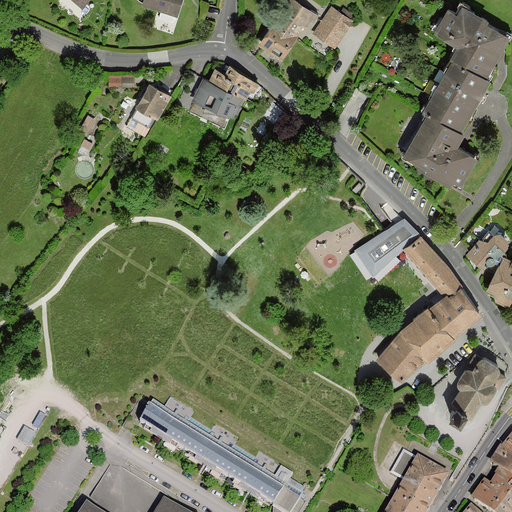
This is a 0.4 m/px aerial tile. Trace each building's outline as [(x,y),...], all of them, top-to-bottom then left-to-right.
[(181,0),(144,0),(143,5),(177,15),(181,0)] [(299,0),(288,0),(272,26),(259,44),(283,59),(304,26),(308,29),(319,13),(299,0)] [(490,23),(455,2),(438,30),(463,45),(425,109),(431,113),(406,156),(462,189),(481,157),(462,145),(470,132),(465,129),(496,77),(491,74),(511,38),(511,31),(492,20),(490,23)] [(354,21),(332,6),(314,33),(335,48),(354,21)] [(255,93),(260,85),(231,66),(228,75),(216,70),(212,81),(204,78),(194,100),(237,118),(251,91),(255,93)] [(135,76),(110,76),(110,86),(135,86),(135,81),(135,76)] [(160,118),(172,94),(151,83),(138,107),(160,118)] [(96,122),(89,117),(81,129),(88,134),(96,122)] [(94,146),(85,142),(82,148),(91,152),(94,146)] [(420,236),(405,221),(356,252),(374,276),(420,236)] [(511,256),(505,253),(511,245),(510,239),(504,233),(497,234),(492,239),(482,237),(469,253),(487,267),(495,260),(501,264),(488,286),(498,290),(498,298),(511,305),(511,256)] [(381,359),(404,381),(484,313),(463,285),(421,236),(406,249),(446,297),(405,329),(381,359)] [(452,404),(455,406),(450,413),(462,421),(467,412),(471,414),(481,399),(484,400),(488,398),(492,391),(502,375),(497,372),(500,368),(499,364),(480,352),(475,352),(473,355),(457,379),(457,382),(460,386),(449,403),(452,404)] [(283,511),(292,511),(306,489),(291,480),(294,476),(258,455),(256,459),(235,446),(238,442),(217,430),(214,434),(189,419),(192,414),(172,402),(167,410),(154,403),(139,427),(283,511)] [(472,496),(492,511),(511,511),(511,434),(491,462),(500,469),(490,482),(485,479),(472,496)] [(425,511),(447,474),(417,457),(386,511),(425,511)] [(185,511),(163,499),(155,511),(99,511),(86,504),(81,511),(185,511)]
